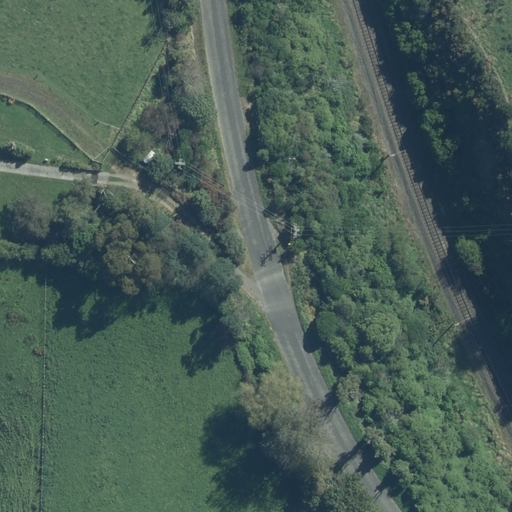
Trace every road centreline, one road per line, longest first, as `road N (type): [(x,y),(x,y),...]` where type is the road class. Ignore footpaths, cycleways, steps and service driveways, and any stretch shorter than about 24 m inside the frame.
road 1 (unclassified): [(212,0),(233,134),(272,280),(322,405),(387,511)]
road 2 (track): [(146,185),(28,87),(0,84)]
